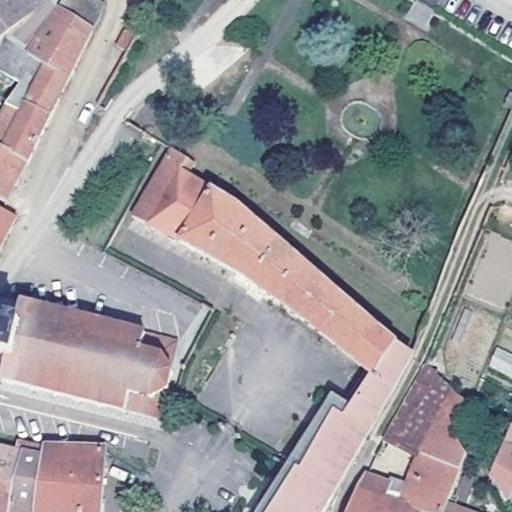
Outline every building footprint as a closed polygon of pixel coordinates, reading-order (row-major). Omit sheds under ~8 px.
[(0,0),(0,42),(49,4),(46,0),(0,0)] [(95,0),(65,0),(59,10),(92,31),(104,5),(95,0)] [(0,125),(0,198),(9,203),(92,31),(59,10),(30,56),(6,39),(0,51),(0,70),(22,82),(0,125)] [(412,357),(238,206),(183,172),(188,161),(171,150),(133,218),(252,283),(268,294),(314,330),(374,379),(353,410),(333,399),(290,470),(280,485),(278,489),(263,511),(325,511),(372,426),(403,373),(412,357)] [(0,208),(0,253),(4,245),(17,218),(0,208)] [(4,382),(9,384),(116,410),(142,417),(160,421),(178,343),(23,303),(18,325),(0,320),(0,358),(9,361),(4,382)] [(511,377),(511,354),(494,349),(488,370),(511,377)] [(423,368),(383,444),(415,460),(452,395),(423,368)] [(445,511),(447,507),(467,457),(456,441),(470,406),(452,395),(415,460),(407,483),(395,479),(393,484),(388,497),(360,487),(356,495),(349,511),(445,511)] [(511,426),(491,479),(511,500),(511,426)] [(22,443),(19,452),(44,457),(45,448),(22,443)] [(19,452),(0,447),(0,511),(36,511),(44,457),(19,452)] [(45,448),(44,457),(36,511),(101,511),(103,493),(106,451),(45,448)] [(367,474),(360,487),(388,497),(393,484),(367,474)]
